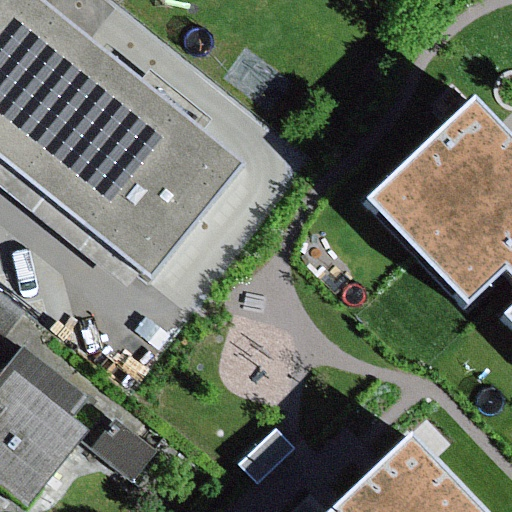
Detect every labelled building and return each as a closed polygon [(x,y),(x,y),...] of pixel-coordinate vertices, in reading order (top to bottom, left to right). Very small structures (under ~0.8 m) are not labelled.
[(0,0),(0,137),(160,265),(245,158),(46,0),(0,0)] [(511,96),(472,55),(353,167),(466,285),(479,273),(511,307),(511,96)] [(24,314),(0,294),(0,335),(4,339),(24,314)] [(0,480),(31,505),(90,430),(74,418),(91,397),(24,345),(0,376),(0,480)] [(158,452),(116,420),(92,451),(134,483),(158,452)]
